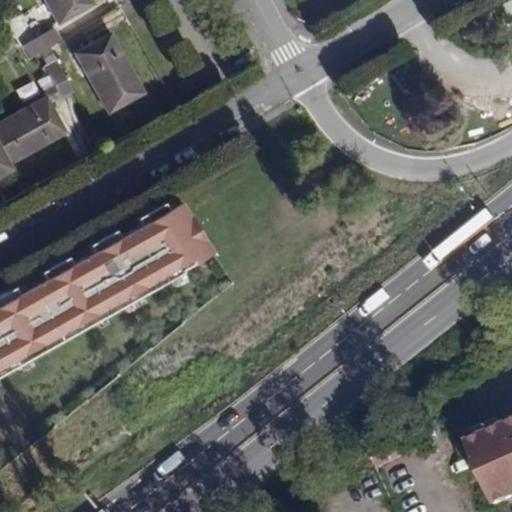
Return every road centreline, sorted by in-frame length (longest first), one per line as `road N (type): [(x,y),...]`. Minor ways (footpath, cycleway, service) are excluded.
road 1 (primary): [(511,113),(130,405),(44,511)]
road 2 (primary): [(130,511),(275,347),(511,167)]
road 3 (residential): [(292,79),(0,244)]
road 4 (residential): [(429,0),(292,79)]
